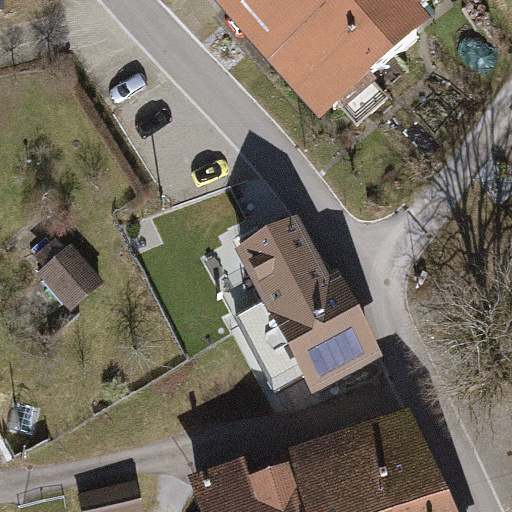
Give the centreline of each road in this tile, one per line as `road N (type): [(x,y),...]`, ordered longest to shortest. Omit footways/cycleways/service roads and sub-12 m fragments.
road 1 (tertiary): [(478,511),(360,270),(293,179),(128,0)]
road 2 (track): [(417,388),(267,442),(126,477),(0,493)]
